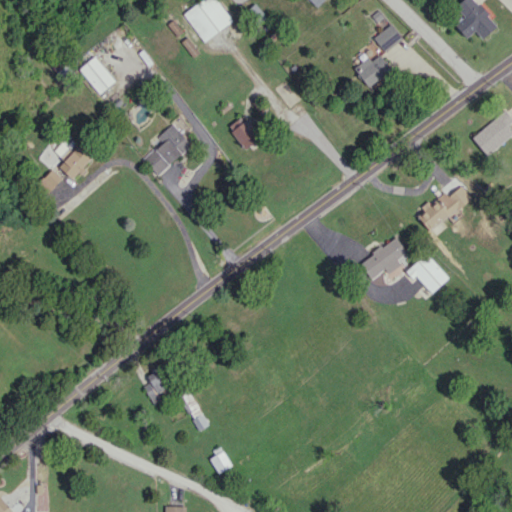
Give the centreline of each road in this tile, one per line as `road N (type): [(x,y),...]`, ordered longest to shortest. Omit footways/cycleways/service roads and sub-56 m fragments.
road 1 (tertiary): [(511,59),(273,232),(0,454)]
road 2 (residential): [(48,416),(219,496),(228,511)]
